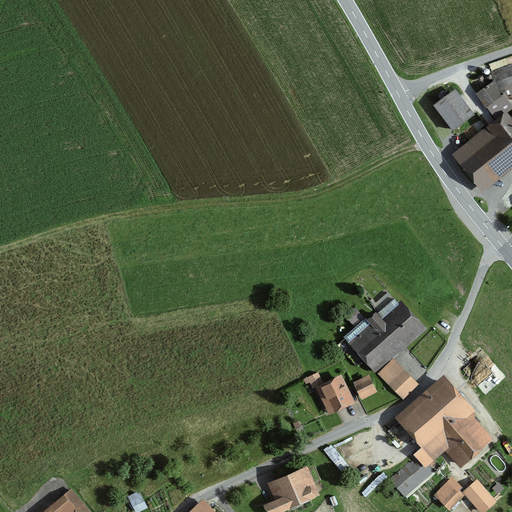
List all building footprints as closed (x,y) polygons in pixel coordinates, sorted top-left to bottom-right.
[(498,93),(511,87),(511,63),(491,71),(494,81),(498,93)] [(475,87),(487,79),(483,72),(470,81),(475,87)] [(488,106),(498,119),(506,112),(511,107),(502,95),(500,97),(498,93),(494,81),(478,94),(488,106)] [(436,105),(454,128),(476,111),(463,94),(460,96),(455,90),(436,105)] [(511,119),(506,112),(498,119),(499,120),(468,146),(473,152),(461,162),(482,187),(494,177),(493,176),(511,159),(511,119)] [(396,300),(371,321),(396,350),(400,346),(401,347),(421,329),(396,300)] [(348,317),(358,329),(367,321),(356,311),(348,317)] [(369,323),(367,321),(358,329),(339,346),(357,366),(366,359),(374,369),(396,350),(371,321),(369,323)] [(464,368),(476,385),(493,373),(480,355),(464,368)] [(399,365),(384,380),(399,395),(415,382),(399,365)] [(372,390),(365,375),(354,380),(361,395),(372,390)] [(351,401),(340,379),(319,390),(326,404),(329,402),(333,410),(351,401)] [(469,408),(445,382),(388,431),(412,459),(390,479),(404,495),(437,467),(431,460),(445,447),(458,462),(484,440),(469,421),(474,416),(468,408),(469,408)] [(334,443),(326,448),(341,472),(349,467),(334,443)] [(277,482),(283,497),(268,504),(271,511),(276,511),(313,496),(302,471),(277,482)] [(5,491),(13,503),(39,486),(31,474),(5,491)] [(465,491),(482,511),(494,501),(477,482),(465,491)] [(449,484),(436,496),(447,507),(459,495),(449,484)] [(72,511),(75,510),(76,511),(89,511),(72,490),(62,498),(65,502),(52,511),(72,511)] [(131,501),(136,511),(145,506),(141,497),(131,501)]
